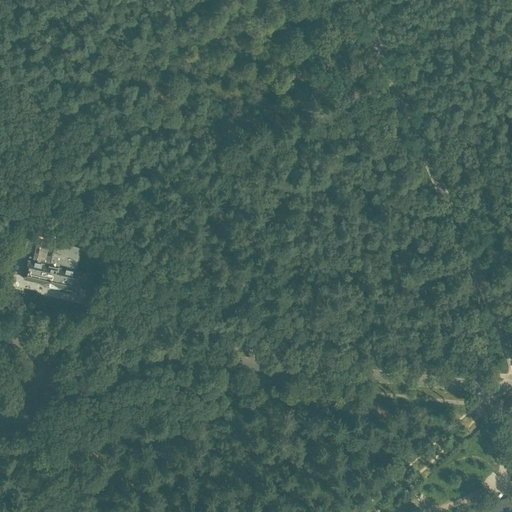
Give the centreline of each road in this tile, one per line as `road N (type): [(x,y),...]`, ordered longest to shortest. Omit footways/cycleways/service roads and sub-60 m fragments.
road 1 (unclassified): [(52,402),(190,363),(507,389)]
road 2 (unclassified): [(511,361),(352,0)]
road 3 (track): [(376,511),(487,406)]
